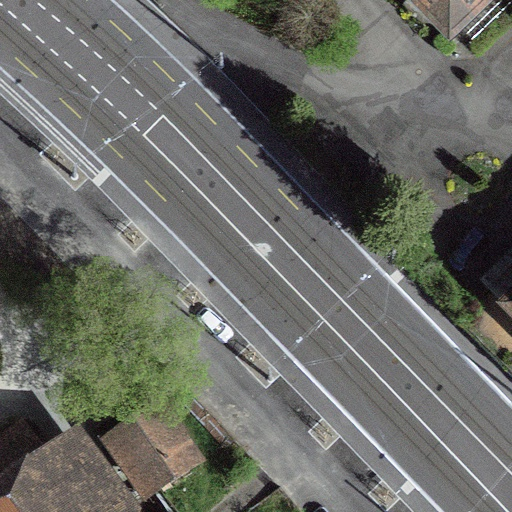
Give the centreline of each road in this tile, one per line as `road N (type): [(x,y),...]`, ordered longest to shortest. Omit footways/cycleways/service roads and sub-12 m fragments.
road 1 (primary): [(135,110),(233,244),(490,511)]
road 2 (primary): [(511,432),(292,197),(135,110)]
road 3 (primary): [(13,0),(135,110)]
